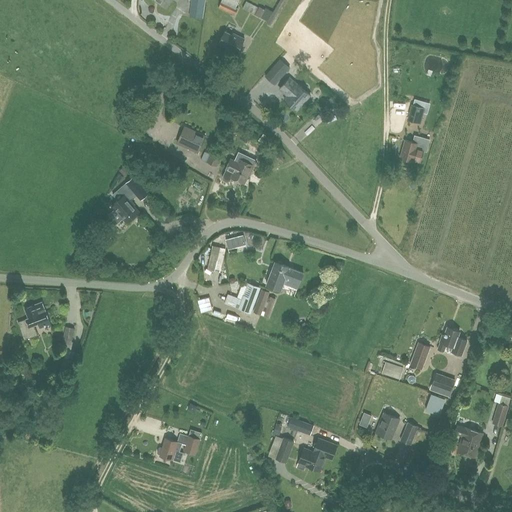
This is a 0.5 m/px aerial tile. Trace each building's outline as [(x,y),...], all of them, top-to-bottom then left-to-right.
[(154,0),(166,8),(171,0),(154,0)] [(204,0),(191,0),(190,16),(202,18),(204,0)] [(221,0),(218,8),(234,15),(238,7),(236,6),(239,0),(221,0)] [(242,8),(261,18),(265,10),(259,7),(258,8),(250,4),(252,0),(246,0),(246,2),(242,8)] [(285,0),(280,0),(273,12),(267,22),(267,23),(270,25),(285,0)] [(266,8),(265,10),(261,18),(267,22),(273,12),(266,8)] [(225,32),(218,44),(237,53),(244,39),(233,33),(232,35),(225,32)] [(280,76),(289,66),(280,57),(270,68),(280,76)] [(288,95),(284,99),(296,110),(310,95),(298,84),(296,86),(294,84),(295,83),(289,78),(279,89),(285,94),(286,93),(288,95)] [(156,98),(161,91),(153,86),(148,94),(156,98)] [(149,111),(156,100),(147,95),(140,106),(149,111)] [(334,102),(330,105),(334,110),(339,106),(336,101),(334,102)] [(420,123),(423,109),(412,106),(408,120),(420,123)] [(137,130),(145,116),(135,111),(126,127),(132,131),(134,128),(137,130)] [(176,143),(198,153),(206,135),(184,125),(176,143)] [(414,136),(414,126),(397,125),(397,136),(414,136)] [(414,137),(412,142),(418,143),(416,148),(413,160),(420,162),(423,152),(426,153),(429,141),(414,137)] [(400,158),(412,162),(413,160),(416,148),(418,143),(412,142),(405,140),(400,158)] [(207,162),(216,166),(222,154),(213,149),(207,162)] [(276,158),(281,163),(285,160),(280,155),(276,158)] [(250,174),(254,166),(239,159),(237,162),(231,159),(224,173),(224,174),(222,177),(223,180),(227,182),(229,181),(231,177),(244,183),(249,173),(250,174)] [(128,171),(123,167),(119,171),(124,175),(128,171)] [(139,212),(128,200),(136,193),(127,182),(117,191),(122,197),(112,206),(126,223),(139,212)] [(280,290),(282,284),(289,267),(282,264),(282,263),(278,261),(276,262),(275,262),(266,285),(280,290)] [(289,267),(282,284),(297,290),(303,273),(289,267)] [(248,284),(239,308),(250,312),(259,288),(248,284)] [(262,289),(253,312),(268,317),(275,299),(267,296),(269,292),(262,289)] [(34,326),(38,324),(40,328),(50,324),(52,329),(42,302),(35,304),(24,308),(28,319),(26,319),(27,324),(20,327),(24,339),(37,335),(34,326)] [(61,349),(67,350),(61,366),(72,369),(78,353),(70,350),(74,328),(66,327),(61,349)] [(437,349),(443,352),(446,344),(452,346),(450,351),(461,355),(467,340),(458,336),(459,331),(447,327),(444,335),(442,335),(439,342),(440,342),(437,349)] [(421,369),(430,346),(418,342),(410,365),(421,369)] [(382,372),(400,378),(403,367),(386,362),(382,372)] [(455,379),(436,372),(430,389),(449,396),(455,379)] [(190,403),(187,409),(193,412),(196,406),(190,403)] [(507,406),(498,404),(493,423),(501,425),(507,406)] [(9,416),(42,426),(46,415),(36,412),(36,414),(24,410),(24,409),(13,405),(9,416)] [(391,439),(399,419),(384,413),(376,433),(391,439)] [(314,425),(291,416),(287,427),(310,435),(314,425)] [(410,444),(418,427),(407,422),(400,440),(410,444)] [(276,423),(272,435),(278,437),(282,424),(276,423)] [(474,457),(482,433),(465,428),(457,425),(454,433),(462,436),(460,442),(458,441),(457,446),(453,444),(456,436),(447,433),(446,436),(442,435),(438,447),(454,453),(455,450),(474,457)] [(247,432),(247,459),(256,459),(256,453),(253,453),(253,432),(247,432)] [(188,435),(183,451),(196,454),(200,438),(188,435)] [(283,437),(275,458),(286,462),(294,441),(283,437)] [(165,438),(162,448),(160,447),(159,448),(157,453),(158,454),(160,454),(159,456),(180,462),(183,452),(179,451),(182,443),(165,438)] [(331,459),(337,445),(318,438),(313,450),(303,447),(297,462),(321,471),(325,457),(331,459)]
